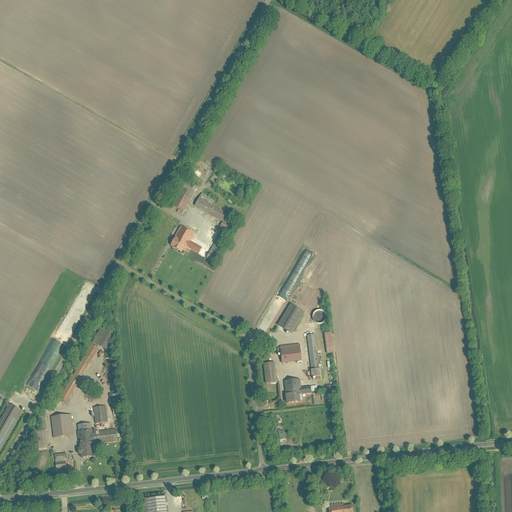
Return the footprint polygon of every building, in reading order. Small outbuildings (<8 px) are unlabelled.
[(184,182),(171,206),(183,213),(196,189),(184,182)] [(181,255),(185,246),(215,262),(236,222),(211,208),(215,199),(203,193),(195,208),(207,215),(207,216),(225,227),(212,249),(194,239),(197,235),(180,225),(174,236),(178,237),(171,250),(181,255)] [(297,262),(278,302),(285,305),(304,266),(297,262)] [(303,304),(312,284),(306,281),(296,301),(303,304)] [(288,305),(277,327),(292,335),(304,312),(288,305)] [(311,320),(322,325),(327,315),(315,310),(311,320)] [(66,324),(58,339),(65,343),(73,328),(66,324)] [(100,327),(92,344),(107,351),(115,333),(100,327)] [(331,333),(324,334),(327,355),(334,354),(331,333)] [(318,375),(314,337),(308,338),(312,376),(318,375)] [(300,346),(279,348),(280,363),(301,361),(300,346)] [(91,349),(60,400),(66,403),(96,352),(91,349)] [(277,382),(274,364),(263,366),(265,384),(277,382)] [(297,380),(283,382),(285,403),(299,402),(299,396),(310,395),(309,388),(298,389),(297,380)] [(0,453),(24,411),(9,403),(0,419),(0,453)] [(107,421),(104,406),(94,408),(96,423),(107,421)] [(70,414),(50,417),(53,437),(73,434),(70,414)] [(48,449),(45,418),(40,418),(41,433),(35,434),(37,451),(48,449)] [(92,444),(119,440),(117,427),(90,431),(89,424),(78,426),(83,460),(94,458),(92,444)] [(56,453),(56,462),(67,461),(67,453),(56,453)] [(164,511),(164,501),(141,503),(141,511),(164,511)]
